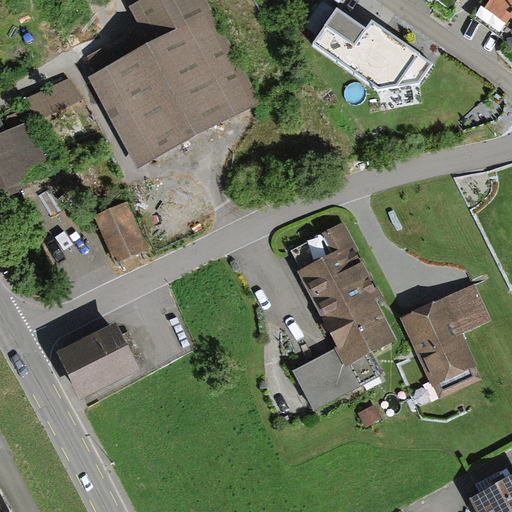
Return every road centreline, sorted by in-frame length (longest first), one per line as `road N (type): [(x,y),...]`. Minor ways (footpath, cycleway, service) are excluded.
road 1 (residential): [(15,341),(349,187),(511,141)]
road 2 (secondary): [(108,511),(15,341)]
road 3 (residential): [(511,81),(392,0)]
